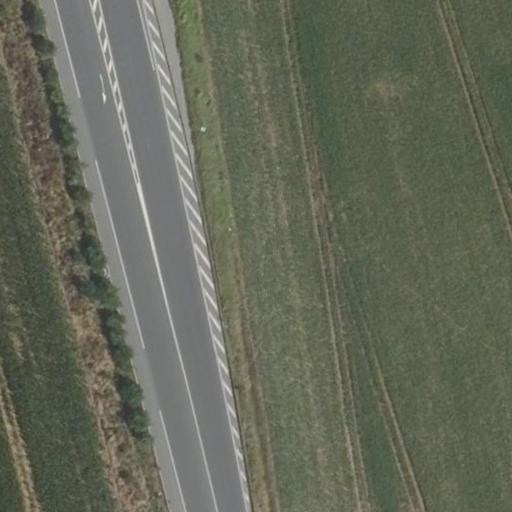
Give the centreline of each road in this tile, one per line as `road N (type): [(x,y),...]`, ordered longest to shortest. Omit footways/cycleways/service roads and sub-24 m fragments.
road 1 (primary): [(73,0),(126,209),(208,474)]
road 2 (primary): [(208,474),(172,251),(115,0)]
